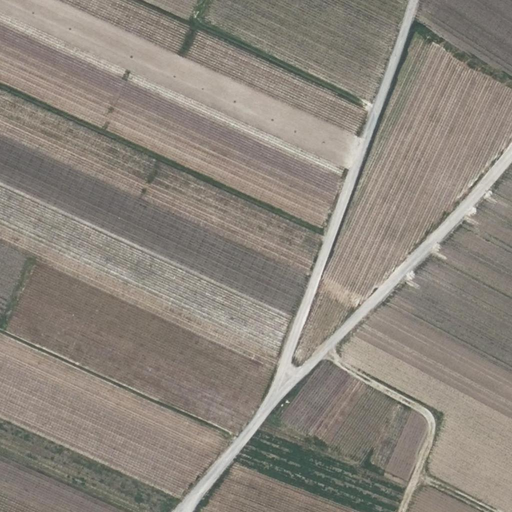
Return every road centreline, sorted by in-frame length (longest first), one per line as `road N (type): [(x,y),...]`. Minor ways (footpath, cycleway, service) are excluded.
road 1 (track): [(511,153),(278,392),(181,511)]
road 2 (track): [(408,0),(278,392)]
road 3 (track): [(320,349),(432,418),(402,511)]
